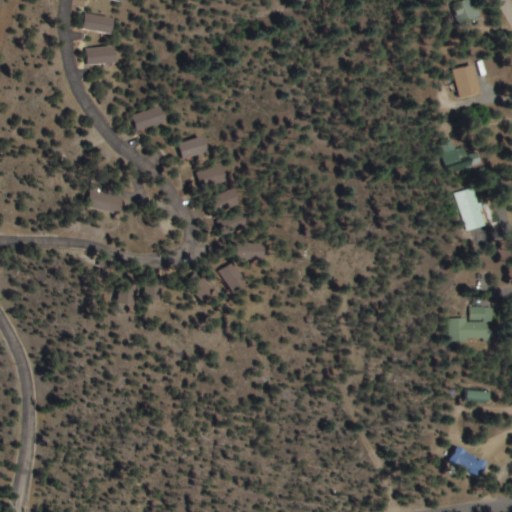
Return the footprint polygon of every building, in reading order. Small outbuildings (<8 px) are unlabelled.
[(477,1),(454,1),(454,22),(477,22),(477,1)] [(76,30),(107,35),(110,19),(78,13),(76,30)] [(110,65),(110,47),(79,48),(79,65),(110,65)] [(456,99),(479,93),(473,65),(450,70),(456,99)] [(129,115),(134,131),(162,121),(157,106),(129,115)] [(181,159),(206,152),(201,136),(176,143),(181,159)] [(477,152),(466,155),(463,147),(456,150),(452,139),(437,144),(449,177),(482,165),(477,152)] [(204,174),(211,186),(226,178),(219,165),(204,174)] [(213,197),(219,211),(238,202),(232,188),(213,197)] [(455,193),(465,231),(483,227),(474,188),(455,193)] [(119,214),(122,196),(90,190),(86,208),(119,214)] [(246,224),(240,211),(225,218),(232,231),(246,224)] [(236,256),(263,256),(263,243),(236,243),(236,256)] [(231,290),(245,284),(235,262),(221,268),(231,290)] [(161,299),(161,276),(147,276),(147,299),(161,299)] [(214,288),(200,276),(189,289),(202,301),(214,288)] [(133,305),(135,279),(119,277),(117,303),(133,305)] [(448,319),(448,340),(488,340),(488,308),(469,308),(469,319),(448,319)] [(466,402),(487,402),(487,391),(466,391),(466,402)] [(472,476),(481,460),(455,446),(446,462),(472,476)]
